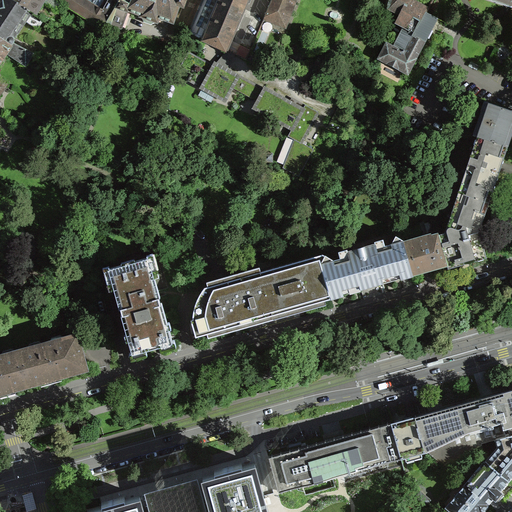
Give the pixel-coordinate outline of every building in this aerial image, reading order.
[(13,41),(12,40),(24,22),(36,30),(43,20),(34,15),(7,0),(0,0),(0,40),(10,46),(11,45),(12,45),(13,43),(13,42),(13,41)] [(43,0),(7,0),(34,15),(43,0)] [(53,0),(101,30),(104,24),(119,1),(118,0),(53,0)] [(140,19),(142,23),(150,26),(154,24),(156,24),(162,26),(164,21),(172,24),(178,7),(182,8),(185,0),(184,0),(131,0),(129,5),(119,1),(104,24),(109,26),(120,30),(121,30),(127,12),(139,16),(139,18),(140,19)] [(202,0),(188,34),(225,51),(246,0),(202,0)] [(283,26),(293,0),(271,0),(263,19),(264,19),(268,20),(283,26)] [(422,46),(436,20),(430,17),(424,14),(427,9),(408,0),(387,0),(385,8),(399,15),(394,24),(406,30),(405,33),(402,31),(393,48),(384,43),(376,59),(407,75),(422,46)] [(431,0),(427,9),(424,14),(430,17),(438,0),(431,0)] [(511,0),(483,0),(510,9),(511,4),(511,0)] [(24,66),(32,55),(12,45),(11,45),(10,46),(0,40),(0,62),(5,54),(24,66)] [(187,53),(179,69),(191,75),(188,82),(224,101),(230,89),(244,96),(248,87),(235,80),(237,78),(221,69),(214,65),(213,67),(187,53)] [(248,87),(244,96),(257,103),(253,109),(291,130),(301,111),(295,107),(297,103),(291,100),(289,104),(281,100),(264,90),(261,94),(248,87)] [(510,138),(511,131),(511,112),(488,105),(485,114),(481,113),(477,127),(480,128),(477,138),(506,148),(510,138)] [(291,130),(287,137),(293,141),(282,169),(298,178),(313,151),(300,144),(317,113),(308,108),(304,106),(301,111),(291,130)] [(476,137),(457,193),(488,204),(491,193),(507,148),(506,148),(477,138),(476,137)] [(478,232),(488,204),(457,193),(443,234),(438,235),(446,267),(447,269),(461,266),(485,259),(478,232)] [(446,267),(438,235),(403,245),(411,277),(421,274),(446,267)] [(391,245),(375,249),(374,245),(347,253),(348,257),(332,261),(325,257),(321,265),(331,299),(342,296),(340,290),(358,285),(359,290),(369,287),(382,284),(381,279),(398,274),(400,280),(411,277),(403,245),(401,241),(395,237),(391,245)] [(321,265),(325,257),(321,255),(260,273),(273,320),(283,317),(325,305),(324,301),(331,299),(321,265)] [(147,258),(107,270),(118,309),(120,309),(121,315),(120,315),(131,354),(141,351),(171,343),(160,304),(159,305),(157,298),(158,298),(147,258)] [(272,320),(273,320),(260,273),(203,288),(197,297),(193,307),(191,320),(195,319),(195,322),(190,324),(194,338),(212,333),(271,316),(272,320)] [(91,285),(71,291),(75,308),(95,302),(91,285)] [(25,386),(27,385),(28,387),(37,385),(37,382),(38,382),(61,376),(62,378),(70,375),(70,373),(84,369),(75,336),(16,353),(25,386)] [(25,386),(16,353),(0,356),(0,392),(14,389),(15,391),(24,388),(24,386),(25,386)] [(511,433),(511,387),(490,394),(485,395),(441,408),(415,415),(425,449),(427,450),(445,466),(481,444),(481,443),(496,439),(511,433)] [(391,421),(391,422),(401,458),(427,450),(425,449),(415,415),(397,420),(391,421)] [(335,475),(336,475),(341,473),(343,473),(344,474),(345,474),(345,472),(352,470),(353,472),(354,471),(353,470),(361,468),(362,469),(363,469),(362,467),(370,465),(371,467),(371,466),(371,465),(379,463),(380,464),(380,462),(388,460),(389,462),(389,460),(397,458),(397,459),(398,459),(398,457),(400,457),(401,457),(401,458),(391,422),(389,423),(388,422),(387,422),(387,423),(380,426),(379,424),(378,424),(378,426),(371,428),(370,427),(370,428),(362,430),(361,429),(361,431),(353,433),(352,431),(352,432),(352,433),(344,435),(343,434),(343,436),(339,437),(335,438),(335,436),(334,437),(334,438),(326,440),(326,439),(325,439),(325,441),(317,443),(317,441),(316,442),(316,443),(309,445),(308,444),(307,444),(307,446),(300,448),(299,446),(298,446),(298,448),(291,450),(290,449),(289,449),(290,451),(282,453),(281,451),(280,451),(280,453),(273,455),(272,454),(272,455),(269,456),(271,464),(270,465),(272,465),(274,473),(272,474),(273,474),(274,474),(276,482),(275,482),(275,483),(277,483),(279,491),(281,490),(282,491),(283,491),(282,490),(290,487),(291,489),(291,487),(299,485),(300,486),(300,485),(308,482),(309,484),(309,482),(317,480),(318,481),(318,480),(326,478),(326,479),(327,479),(327,477),(334,475),(335,477),(335,475)] [(511,433),(496,439),(498,446),(486,460),(509,480),(511,475),(511,433)] [(484,461),(465,483),(489,503),(493,497),(497,501),(500,497),(504,493),(500,490),(509,480),(486,460),(485,462),(484,461)] [(205,511),(267,511),(255,465),(197,481),(205,511)] [(142,496),(146,511),(203,511),(195,480),(142,496)] [(465,483),(461,484),(457,488),(455,487),(449,494),(453,498),(446,506),(452,511),(481,511),(482,511),(484,511),(488,507),(488,504),(489,503),(465,483)] [(416,497),(426,505),(430,499),(430,498),(422,491),(421,491),(416,497)] [(143,511),(139,497),(140,497),(140,496),(124,500),(123,496),(122,496),(122,497),(107,501),(103,502),(103,501),(102,502),(104,506),(88,510),(89,511),(92,511),(143,511)]
